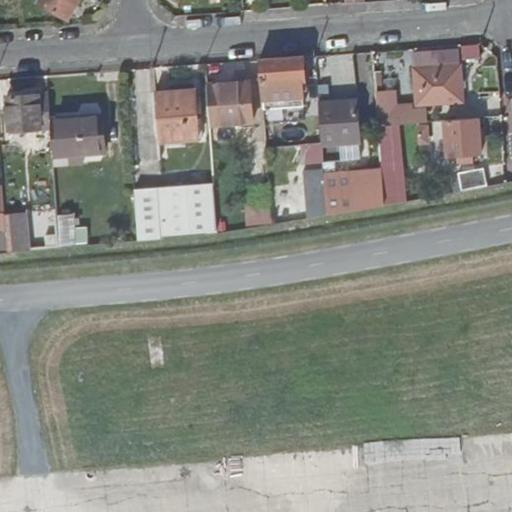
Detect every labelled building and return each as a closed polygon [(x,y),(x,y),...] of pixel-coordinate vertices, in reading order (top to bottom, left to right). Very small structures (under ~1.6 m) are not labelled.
[(83,0),(43,0),(69,20),(83,2),(83,0)] [(478,45),(463,46),(464,61),(479,60),(478,45)] [(415,56),(418,105),(463,103),(460,68),(456,68),(455,53),(415,56)] [(259,62),(260,82),(303,79),(301,58),(259,62)] [(248,78),(249,66),(211,65),(211,77),(248,78)] [(237,89),(237,84),(206,86),(209,126),(250,123),(248,89),(237,89)] [(379,88),(380,110),(381,124),(427,121),(426,110),(410,111),(410,106),(388,104),(389,89),(379,88)] [(192,91),(152,93),(156,144),(196,142),(192,91)] [(39,130),(40,147),(40,154),(51,154),(49,122),(47,97),(6,99),(8,132),(39,130)] [(317,104),(320,148),(358,145),(356,102),(317,104)] [(52,159),(81,157),(104,156),(102,118),(49,122),(51,154),(52,159)] [(479,155),(477,118),(447,121),(450,157),(479,155)] [(9,149),(40,147),(39,130),(8,132),(9,149)] [(268,180),(265,141),(249,142),(252,181),(268,180)] [(82,167),(81,157),(52,159),(53,168),(82,167)] [(334,164),(321,164),(325,214),(383,202),(381,172),(334,176),(334,164)] [(457,173),(461,190),(486,186),(483,167),(457,173)] [(397,168),(381,169),(381,172),(383,202),(383,206),(399,203),(397,168)] [(217,232),(217,224),(214,184),(159,189),(163,237),(217,232)] [(159,189),(134,191),(137,240),(163,237),(159,189)] [(270,220),(269,202),(244,204),(246,222),(270,220)] [(71,216),(56,216),(58,247),(73,246),(71,216)] [(25,221),(4,221),(6,252),(27,250),(25,221)] [(228,223),(217,224),(217,232),(228,231),(228,223)]
